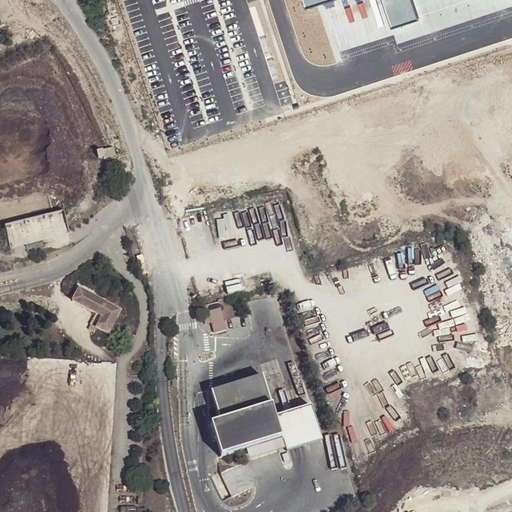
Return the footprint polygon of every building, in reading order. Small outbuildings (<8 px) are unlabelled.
[(301,0),(304,10),(317,6),(326,3),(336,0),(301,0)] [(412,0),(381,0),(391,28),(419,20),(412,0)] [(242,237),(234,205),(216,210),(224,241),(242,237)] [(64,210),(4,224),(10,247),(25,243),(27,252),(45,248),(44,241),(70,234),(64,210)] [(137,257),(139,266),(145,264),(143,255),(137,257)] [(139,266),(142,275),(148,273),(145,264),(139,266)] [(229,294),(246,291),(244,278),(227,281),(229,294)] [(123,313),(80,290),(73,304),(101,318),(94,330),(109,338),(123,313)] [(223,307),(210,311),(217,334),(230,329),(223,307)] [(262,376),(211,393),(217,412),(219,419),(208,422),(220,459),(245,451),(249,462),(321,439),(311,408),(275,419),(262,376)]
